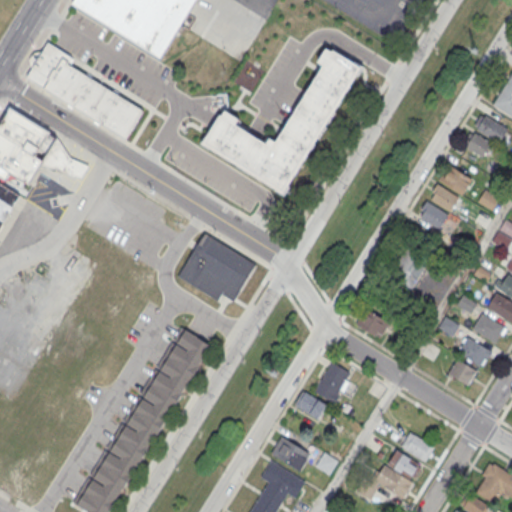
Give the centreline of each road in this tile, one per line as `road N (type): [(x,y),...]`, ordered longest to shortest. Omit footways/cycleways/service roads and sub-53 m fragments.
road 1 (residential): [(511,445),(320,329),(290,261),(0,81)]
road 2 (residential): [(450,0),(134,511)]
road 3 (residential): [(207,511),(511,17)]
road 4 (residential): [(511,369),(423,511)]
